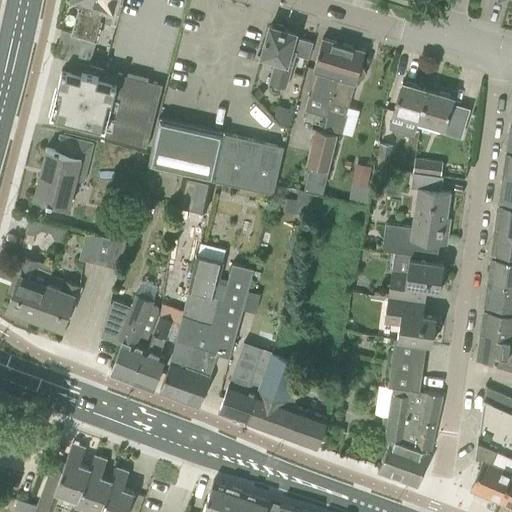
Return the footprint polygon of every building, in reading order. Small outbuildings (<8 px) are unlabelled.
[(82,39),(93,0),(70,0),(80,3),(72,31),(62,28),(55,54),(88,64),(94,43),(82,39)] [(112,16),(116,0),(93,0),(82,39),(94,43),(100,20),(107,21),(110,20),(112,16)] [(269,24),(260,55),(261,55),(275,59),(268,81),(285,86),(290,69),(296,50),(290,48),(295,31),(283,28),(282,24),(276,22),(273,25),(269,24)] [(339,57),(343,43),(322,37),(313,68),(317,69),(309,95),(331,101),(339,75),(338,75),(343,58),(339,57)] [(351,95),(355,79),(359,79),(363,77),(364,74),(365,70),(363,66),(360,65),(364,49),(343,43),(339,57),(343,58),(338,75),(339,75),(331,101),(324,126),(337,130),(343,112),(345,113),(351,95)] [(156,106),(161,83),(141,78),(142,76),(131,73),(131,75),(112,71),(111,77),(72,67),(71,71),(61,68),(56,86),(61,87),(54,115),(49,114),(49,115),(59,118),(57,125),(145,148),(156,106)] [(418,119),(427,88),(402,81),(392,112),(418,119)] [(427,88),(418,119),(424,121),(442,127),(441,130),(460,135),(468,108),(451,103),(453,96),(427,88)] [(154,135),(147,165),(182,173),(179,189),(178,194),(175,204),(207,211),(214,180),(229,183),(247,187),(270,192),(273,193),(279,166),(284,146),(224,132),(224,130),(158,115),(154,135)] [(328,171),(337,134),(315,129),(306,165),(309,166),(328,171)] [(92,143),(88,141),(59,134),(55,149),(45,147),(33,197),(69,206),(76,179),(82,181),(92,143)] [(379,142),(376,166),(390,167),(393,143),(379,142)] [(511,150),(506,150),(502,174),(511,175),(511,150)] [(415,157),(413,171),(440,175),(442,161),(415,157)] [(147,165),(142,189),(172,195),(173,193),(178,194),(179,189),(182,173),(147,165)] [(322,191),(328,171),(309,166),(304,186),(322,191)] [(385,221),(381,249),(417,254),(436,257),(439,243),(442,243),(443,234),(447,235),(449,217),(446,217),(449,191),(440,190),(442,175),(440,175),(413,171),(412,171),(410,185),(418,186),(412,225),(385,221)] [(511,175),(502,174),(499,199),(511,200),(511,175)] [(298,189),(294,211),(305,214),(310,191),(298,189)] [(511,204),(498,202),(495,227),(511,229),(511,204)] [(24,232),(33,234),(40,230),(42,222),(27,218),(24,232)] [(118,267),(128,229),(115,225),(112,238),(105,264),(118,267)] [(511,229),(495,227),(492,251),(511,254),(511,253),(511,229)] [(105,264),(112,238),(86,231),(84,235),(100,239),(94,261),(105,264)] [(100,239),(84,235),(79,257),(94,261),(100,239)] [(166,370),(159,389),(191,401),(199,404),(200,401),(206,385),(210,375),(208,375),(217,353),(230,356),(253,268),(232,262),(223,297),(214,295),(224,257),(198,250),(181,315),(170,360),(166,370)] [(34,316),(46,282),(31,277),(36,261),(22,255),(12,282),(15,283),(7,306),(34,316)] [(511,257),(491,255),(488,279),(511,282),(511,257)] [(387,292),(387,295),(424,301),(426,288),(439,290),(443,262),(423,259),(408,257),(406,272),(391,270),(387,292)] [(73,304),(80,285),(65,279),(62,288),(46,282),(34,316),(61,326),(70,303),(73,304)] [(511,282),(488,279),(484,304),(504,306),(511,307),(511,282)] [(109,297),(102,327),(120,333),(118,338),(122,340),(110,370),(131,378),(143,347),(136,344),(139,334),(148,337),(158,310),(158,305),(152,302),(154,299),(136,293),(131,305),(109,297)] [(387,295),(383,321),(399,324),(397,338),(426,342),(431,343),(435,315),(422,314),(424,301),(387,295)] [(511,311),(503,309),(484,307),(480,331),(511,336),(511,311)] [(159,352),(171,320),(159,316),(147,348),(143,347),(131,378),(153,386),(165,355),(159,352)] [(511,336),(480,331),(477,355),(492,358),(490,364),(509,369),(511,353),(511,336)] [(429,452),(440,401),(442,394),(419,389),(426,342),(397,338),(395,338),(388,386),(383,415),(381,426),(386,430),(385,435),(382,442),(387,444),(377,469),(414,483),(419,481),(429,452)] [(221,401),(218,411),(244,421),(255,391),(257,391),(272,351),(244,341),(229,381),(225,392),(221,401)] [(295,391),(297,386),(292,385),(301,362),(272,351),(257,391),(255,391),(244,421),(316,447),(327,417),(286,402),(290,390),(295,391)] [(511,411),(511,401),(510,396),(486,386),(487,384),(485,384),(483,398),(511,411)] [(500,498),(511,471),(511,411),(483,398),(475,454),(482,457),(470,485),(500,498)] [(36,505),(33,511),(50,511),(58,492),(62,494),(76,499),(77,499),(78,499),(90,465),(89,465),(79,461),(85,445),(72,441),(64,462),(55,459),(47,478),(37,506),(36,505)] [(112,477),(111,477),(101,473),(107,457),(94,453),(89,465),(90,465),(78,499),(77,499),(76,502),(99,511),(100,511),(112,477)] [(116,465),(111,477),(112,477),(100,511),(99,511),(98,511),(125,511),(134,490),(123,486),(129,470),(116,465)] [(511,503),(511,471),(500,498),(511,503)] [(232,511),(240,489),(213,479),(201,511),(232,511)] [(263,511),(268,498),(240,489),(232,511),(263,511)] [(26,511),(32,511),(36,505),(18,498),(14,508),(26,511)] [(314,511),(279,502),(276,511),(314,511)]
